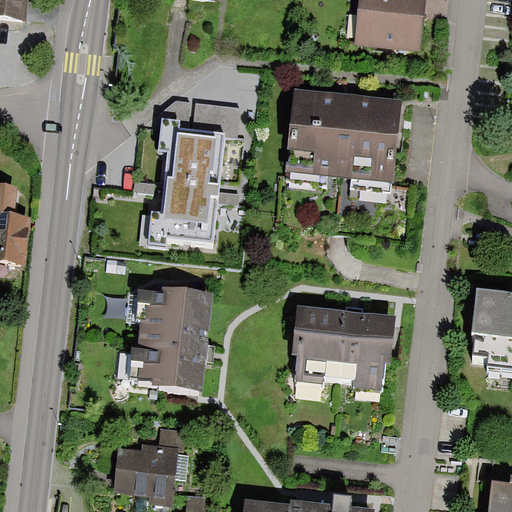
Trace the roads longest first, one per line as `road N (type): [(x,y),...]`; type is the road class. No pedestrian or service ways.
road 1 (residential): [(417,511),(471,0)]
road 2 (tertiary): [(76,110),(31,511)]
